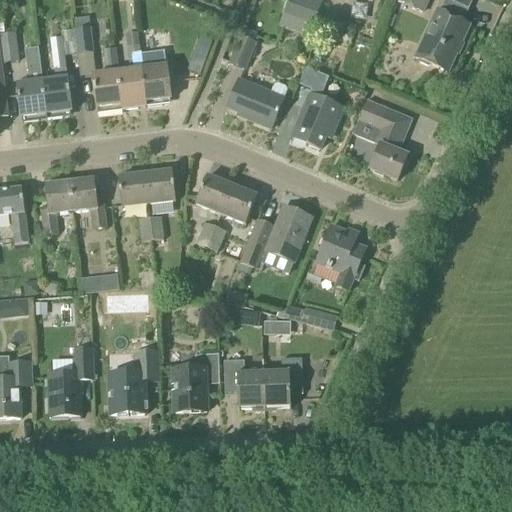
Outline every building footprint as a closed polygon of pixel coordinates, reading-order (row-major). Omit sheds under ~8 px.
[(309,40),(321,5),(306,0),(288,0),(278,30),(309,40)] [(464,26),(469,13),(446,3),(441,16),(437,15),(417,64),(450,77),(470,28),(464,26)] [(74,32),(77,58),(93,55),(88,19),(71,21),(73,33),(74,32)] [(64,59),(77,58),(74,32),(73,33),(60,34),(61,43),(49,45),(53,84),(42,85),(46,118),(71,115),(67,82),(64,59)] [(139,56),(140,56),(151,55),(152,62),(164,61),(161,32),(137,35),(139,56)] [(0,48),(2,66),(18,64),(14,35),(0,36),(0,48)] [(142,73),(140,56),(139,56),(137,35),(124,37),(129,74),(118,76),(117,76),(121,108),(145,105),(141,73),(142,73)] [(212,43),(199,39),(186,73),(200,78),(212,43)] [(245,72),(256,46),(240,39),(230,65),(245,72)] [(38,50),(24,52),(24,54),(27,77),(25,77),(26,87),(18,88),(22,121),(46,118),(42,85),(38,50)] [(117,76),(118,76),(115,51),(102,52),(105,77),(93,79),(97,111),(121,108),(117,76)] [(141,73),(145,105),(170,102),(166,70),(142,73),(141,73)] [(298,88),(311,93),(318,77),(305,72),(298,88)] [(269,95),(239,83),(227,112),(247,120),(246,122),(270,132),(283,101),(286,93),(285,89),(276,86),(273,87),(269,95)] [(0,92),(0,114),(11,115),(12,93),(0,92)] [(334,133),(343,112),(309,97),(291,140),(320,152),(329,131),(334,133)] [(400,149),(403,140),(379,130),(387,112),(366,103),(356,127),(376,135),(371,146),(379,149),(369,173),(396,184),(407,159),(393,154),(396,148),(400,149)] [(145,177),(148,208),(175,205),(172,174),(145,177)] [(121,211),(148,208),(145,177),(118,180),(121,211)] [(220,218),(232,189),(206,179),(195,208),(220,218)] [(69,186),(73,216),(89,214),(90,227),(91,233),(107,231),(103,206),(97,207),(94,183),(69,186)] [(55,218),(73,216),(69,186),(44,189),(47,212),(40,213),(43,238),(58,237),(55,218)] [(232,189),(220,218),(246,228),(257,199),(232,189)] [(29,245),(25,216),(22,191),(0,193),(0,219),(10,218),(13,247),(29,245)] [(294,266),(312,222),(282,210),(264,254),(294,266)] [(150,221),(152,244),(163,243),(161,220),(150,221)] [(141,246),(152,244),(150,221),(138,223),(141,246)] [(206,252),(215,231),(205,226),(201,235),(197,233),(192,246),(206,252)] [(358,285),(365,269),(359,267),(365,252),(354,247),(357,240),(330,229),(315,267),(340,277),(335,289),(348,294),(353,283),(358,285)] [(215,231),(206,252),(216,256),(225,235),(215,231)] [(240,308),(242,297),(232,294),(240,275),(235,273),(227,293),(229,293),(225,304),(240,308)] [(117,278),(96,280),(98,296),(119,294),(117,278)] [(197,293),(200,285),(185,281),(183,290),(197,293)] [(37,283),(23,284),(24,298),(39,296),(37,283)] [(28,302),(10,304),(11,321),(29,319),(28,302)] [(47,316),(46,304),(33,305),(33,317),(47,316)] [(304,313),(286,309),(283,322),(333,334),(337,319),(304,311),(304,313)] [(260,316),(241,314),(239,327),(259,328),(260,316)] [(273,338),(274,324),(264,324),(263,338),(273,338)] [(158,355),(158,345),(136,346),(136,356),(133,356),(133,377),(109,378),(111,418),(145,417),(144,385),(160,385),(159,355),(158,355)] [(49,421),(81,419),(80,385),(94,384),(93,351),(71,352),(72,376),(47,377),(49,421)] [(0,422),(20,422),(19,390),(32,389),(31,366),(6,367),(7,383),(0,383),(0,422)] [(308,368),(296,368),(297,397),(309,396),(308,368)] [(174,416),(206,414),(205,373),(172,374),(174,416)] [(263,376),(264,411),(290,410),(289,375),(263,376)] [(238,412),(264,411),(263,376),(236,377),(238,412)]
